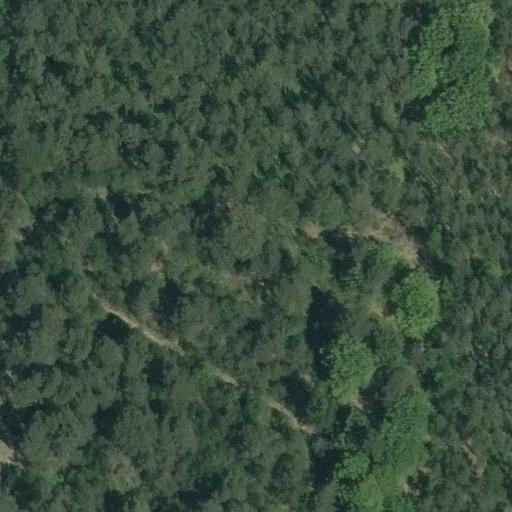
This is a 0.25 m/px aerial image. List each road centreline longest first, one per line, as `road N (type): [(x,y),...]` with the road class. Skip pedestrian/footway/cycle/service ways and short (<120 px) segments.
road 1 (track): [(0,275),(134,325),(314,435),(308,511)]
road 2 (track): [(0,461),(8,454),(19,345),(0,344)]
